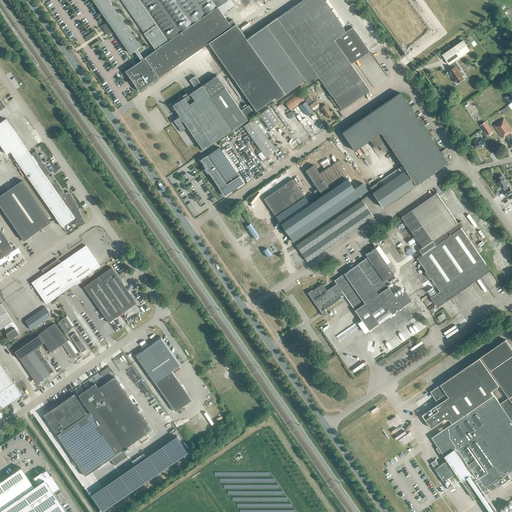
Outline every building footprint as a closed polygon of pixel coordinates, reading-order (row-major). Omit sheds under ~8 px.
[(93,0),(108,21),(115,31),(130,53),(134,51),(136,49),(140,46),(131,34),(110,3),(113,0),(121,0),(152,46),(155,50),(142,58),(140,60),(125,70),(140,90),(140,91),(159,77),(209,43),(210,44),(214,50),(256,110),(274,97),(276,99),(304,79),(307,84),(317,77),(330,96),(331,95),(341,110),(370,91),(351,64),(369,50),(352,26),(345,31),(323,0),(301,0),(245,37),(236,24),(232,17),(227,20),(218,6),(226,0),(93,0)] [(111,34),(115,31),(108,21),(104,24),(103,29),(105,33),(108,33),(111,34)] [(457,83),(464,79),(458,70),(460,69),(454,61),(470,50),(463,40),(442,55),(449,65),(450,64),(453,68),(449,71),(457,83)] [(134,51),(140,60),(142,58),(136,49),(134,51)] [(217,75),(202,85),(232,129),(247,119),(246,118),(254,113),(248,105),(247,106),(246,104),(242,106),(244,108),(241,110),(217,75)] [(171,103),(169,104),(171,109),(173,107),(180,117),(173,121),(181,132),(187,127),(202,150),(232,129),(202,85),(195,76),(189,80),(196,89),(172,105),(171,103)] [(298,92),(284,102),(290,110),(304,100),(298,92)] [(405,170),(415,185),(415,186),(416,185),(415,185),(428,176),(429,177),(431,174),(447,163),(399,93),(341,133),(354,151),(369,140),(375,149),(386,141),(405,169),(405,170)] [(315,100),(309,105),(313,110),(320,105),(315,100)] [(299,105),(307,115),(312,111),(305,101),(299,105)] [(511,102),(501,111),(504,115),(511,108),(511,102)] [(325,114),(327,118),(331,115),(329,111),(324,104),(320,107),(323,111),(322,112),(324,114),(325,114)] [(270,129),(280,122),(269,108),(259,115),(270,129)] [(31,154),(29,151),(7,118),(0,122),(0,143),(7,154),(8,153),(9,155),(12,153),(16,159),(55,216),(62,226),(69,222),(70,224),(84,220),(72,194),(71,195),(69,191),(68,191),(69,191),(66,193),(56,180),(54,182),(48,174),(51,172),(51,173),(51,172),(35,149),(36,151),(31,154)] [(252,138),(262,131),(253,119),(243,126),(252,138)] [(507,140),(511,147),(511,135),(511,134),(511,132),(511,130),(503,119),(493,126),(502,139),(505,136),(508,140),(507,140)] [(490,129),(488,126),(485,122),(481,125),(487,132),(490,129)] [(262,131),(252,138),(261,151),(257,154),(262,160),(276,150),(262,131)] [(481,146),(481,147),(485,146),(483,138),(479,140),(478,138),(475,139),(476,140),(474,141),(476,148),(481,146)] [(219,147),(200,160),(224,195),(232,190),(233,191),(236,189),(235,188),(243,183),(219,147)] [(293,178),(263,199),(273,214),(292,241),(367,190),(362,182),(354,188),(339,167),(342,165),(339,160),(336,162),(335,162),(319,173),(313,165),(305,171),(317,188),(313,191),(318,198),(310,204),(304,195),(300,189),(295,182),(293,178)] [(397,169),(376,184),(379,188),(400,173),(397,169)] [(373,192),(372,193),(382,208),(415,185),(405,170),(400,173),(379,188),(373,192)] [(507,184),(502,175),(497,178),(500,181),(497,183),(501,188),(501,187),(504,191),(502,192),(505,197),(511,192),(509,188),(508,189),(505,185),(507,184)] [(0,206),(23,240),(51,221),(22,180),(0,195),(0,206)] [(370,188),(373,192),(379,188),(376,184),(370,188)] [(437,193),(401,217),(422,248),(420,250),(423,254),(436,245),(442,241),(460,228),(437,193)] [(362,200),(295,245),(307,262),(373,217),(362,200)] [(423,254),(417,258),(427,271),(425,272),(430,279),(431,278),(440,291),(430,297),(435,304),(488,268),(460,228),(442,241),(436,245),(423,254)] [(0,256),(13,248),(0,229),(0,256)] [(44,274),(32,282),(37,289),(46,303),(100,266),(86,245),(61,263),(44,274)] [(311,290),(307,293),(324,317),(328,314),(325,309),(341,298),(340,297),(344,295),(368,330),(412,300),(405,290),(395,297),(384,281),(394,274),(375,247),(365,255),(367,258),(334,280),(336,284),(326,290),(322,284),(312,291),(311,290)] [(122,312),(136,303),(120,280),(112,267),(100,275),(84,286),(108,322),(122,312)] [(17,330),(18,329),(1,303),(0,304),(0,329),(5,326),(7,333),(6,333),(10,340),(19,334),(17,330)] [(51,315),(45,307),(25,321),(31,329),(51,315)] [(63,313),(65,316),(60,320),(57,322),(65,334),(69,332),(72,328),(72,327),(74,326),(65,312),(63,313)] [(37,336),(42,344),(44,342),(51,352),(63,344),(73,358),(76,356),(54,323),(46,329),(46,330),(37,336)] [(76,332),(71,336),(82,352),(87,349),(76,332)] [(37,336),(15,351),(20,359),(19,359),(22,363),(23,362),(37,383),(50,374),(53,371),(36,347),(42,344),(37,336)] [(191,400),(171,371),(180,365),(179,364),(179,363),(178,361),(177,361),(161,338),(136,355),(155,382),(175,411),(191,400)] [(439,403),(422,415),(431,428),(445,418),(450,419),(452,423),(431,437),(447,460),(439,465),(434,469),(443,481),(448,478),(456,473),(475,501),(489,491),(487,487),(488,486),(491,490),(496,487),(497,487),(501,484),(501,485),(511,477),(511,474),(510,471),(511,469),(511,348),(505,339),(480,357),(508,398),(499,404),(491,391),(499,386),(480,357),(472,363),(431,391),(439,403)] [(411,345),(409,342),(385,358),(380,361),(382,365),(388,362),(387,361),(408,346),(409,347),(411,345)] [(0,404),(2,407),(22,393),(0,360),(0,404)] [(98,387),(95,383),(78,394),(90,411),(57,433),(85,474),(110,457),(114,464),(127,455),(122,449),(151,429),(114,376),(98,387)] [(176,436),(90,495),(102,511),(188,452),(176,436)] [(435,460),(430,463),(434,469),(439,465),(435,460)] [(0,511),(68,511),(53,490),(60,486),(51,473),(47,467),(43,470),(42,470),(34,475),(38,482),(35,484),(22,465),(0,480),(0,511)]
